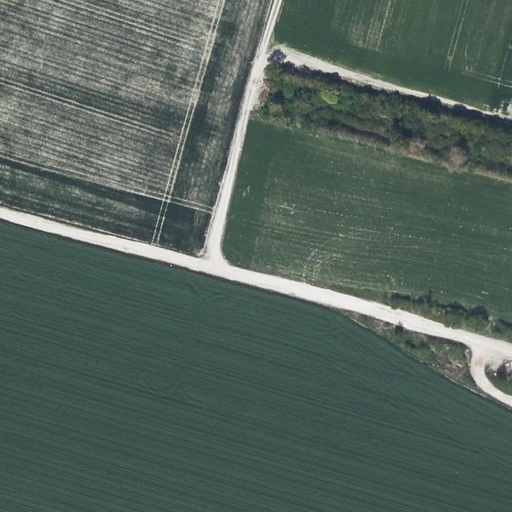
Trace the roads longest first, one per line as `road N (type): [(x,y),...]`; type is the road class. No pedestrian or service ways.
road 1 (track): [(278,0),(215,236),(214,270),(0,213)]
road 2 (unclassified): [(511,354),(214,270)]
road 3 (track): [(261,58),(511,123)]
